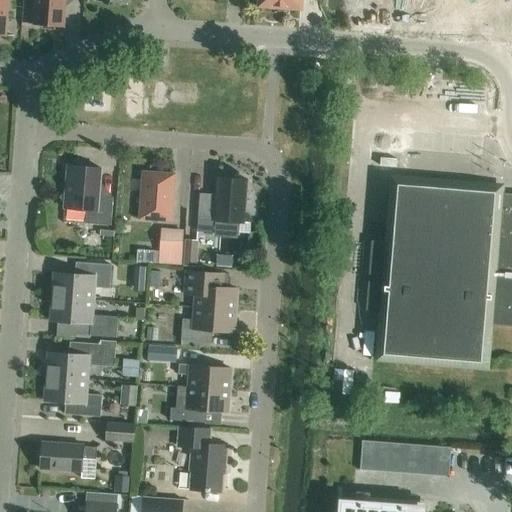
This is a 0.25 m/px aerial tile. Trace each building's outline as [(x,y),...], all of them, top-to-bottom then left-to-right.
[(34,0),(32,25),(62,27),(64,0),(34,0)] [(299,0),(259,0),(259,6),(299,9),(299,0)] [(383,0),(383,15),(412,17),(413,0),(383,0)] [(442,0),(413,0),(412,17),(441,19),(442,0)] [(442,0),(441,19),(470,21),(471,0),(442,0)] [(501,0),(471,0),(470,21),(500,23),(501,0)] [(356,74),(345,73),(344,84),(355,85),(356,74)] [(99,197),(100,170),(67,167),(65,193),(59,199),(64,205),(64,209),(85,211),(84,224),(111,226),(113,198),(99,197)] [(139,203),(138,220),(159,222),(159,220),(170,221),(172,192),(173,192),(174,175),(154,173),(154,175),(143,174),(141,203),(139,203)] [(246,180),(216,178),(214,202),(198,201),(196,233),(215,234),(216,222),(243,224),(246,180)] [(388,243),(371,241),(365,311),(382,312),(378,359),(485,368),(488,326),(511,328),(511,195),(499,194),(500,188),(393,180),(388,243)] [(159,265),(181,267),(183,231),(160,230),(159,253),(153,252),(152,264),(159,265)] [(184,267),(196,268),(198,242),(186,241),(184,267)] [(74,275),(54,274),(52,298),(92,301),(93,289),(109,290),(111,266),(75,264),(74,275)] [(134,267),(133,281),(144,282),(145,268),(134,267)] [(186,272),(184,295),(195,296),(194,308),(235,311),(236,289),(227,288),(228,275),(186,272)] [(150,277),(149,288),(168,290),(169,279),(150,277)] [(92,301),(52,298),(50,322),(58,323),(57,338),(76,340),(76,336),(116,339),(118,319),(91,317),(92,301)] [(182,320),(181,341),(211,344),(212,332),(233,333),(235,311),(194,308),(193,321),(182,320)] [(147,328),(146,341),(157,342),(158,329),(147,328)] [(48,354),(46,378),(86,381),(87,367),(114,368),(116,343),(101,342),(98,346),(69,343),(69,355),(48,354)] [(148,347),(147,362),(176,364),(177,349),(148,347)] [(230,369),(179,365),(178,375),(189,376),(188,388),(229,391),(230,369)] [(86,381),(46,378),(44,402),(65,404),(64,416),(99,418),(101,397),(85,396),(86,381)] [(121,386),(120,406),(135,407),(137,387),(121,386)] [(229,391),(188,388),(177,387),(176,409),(170,408),(169,421),(205,423),(206,412),(227,413),(229,391)] [(135,425),(107,423),(105,442),(134,444),(135,425)] [(225,466),(227,447),(209,445),(210,430),(179,428),(177,447),(191,448),(189,473),(191,473),(189,491),(209,492),(209,490),(222,491),(223,466),(225,466)] [(362,442),(359,472),(448,478),(451,448),(362,442)] [(81,473),(82,460),(95,461),(96,449),(83,448),(83,447),(41,444),(39,470),(81,473)] [(115,476),(114,493),(130,494),(131,476),(115,476)] [(116,511),(117,496),(87,493),(84,511),(116,511)] [(182,511),(184,501),(143,498),(141,511),(182,511)] [(381,505),(381,509),(365,507),(365,503),(340,501),(339,511),(423,511),(406,510),(406,506),(381,505)]
